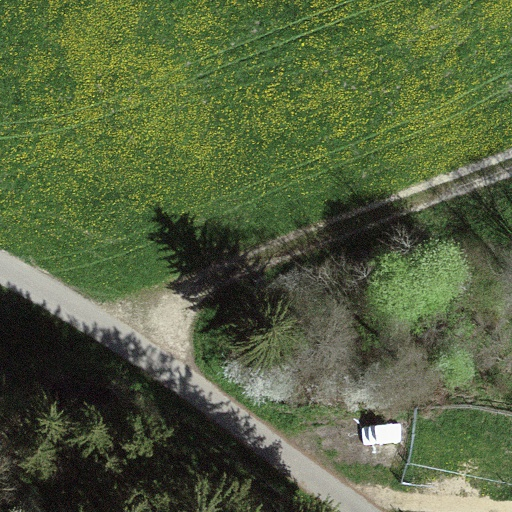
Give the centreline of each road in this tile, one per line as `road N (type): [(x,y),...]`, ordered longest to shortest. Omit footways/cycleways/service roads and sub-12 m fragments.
road 1 (track): [(358,511),(167,366),(0,280)]
road 2 (track): [(167,366),(182,300),(283,253),(511,170)]
